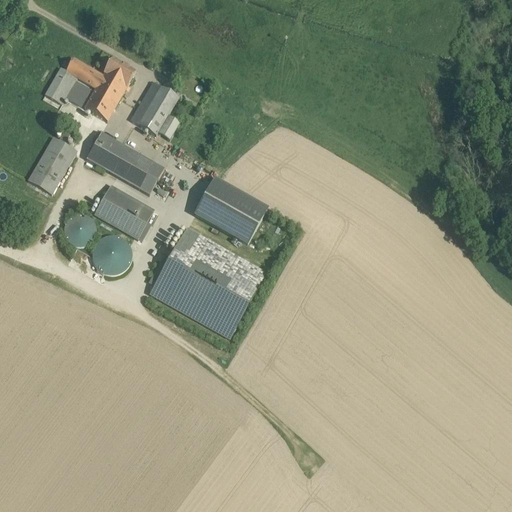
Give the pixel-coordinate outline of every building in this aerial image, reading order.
[(73,59),(51,98),(66,106),(69,101),(112,125),(142,71),(113,55),(102,75),(73,59)] [(178,103),(161,92),(139,126),(168,145),(180,125),(169,118),(178,103)] [(164,172),(101,137),(86,163),(149,198),(164,172)] [(80,156),(54,141),(31,182),(57,197),(80,156)] [(214,182),(193,218),(249,250),(270,214),(214,182)] [(155,215),(111,189),(95,218),(139,243),(155,215)] [(60,239),(86,253),(100,228),(74,214),(60,239)] [(270,279),(187,231),(149,297),(231,345),(270,279)] [(134,245),(102,235),(91,269),(124,279),(134,245)]
